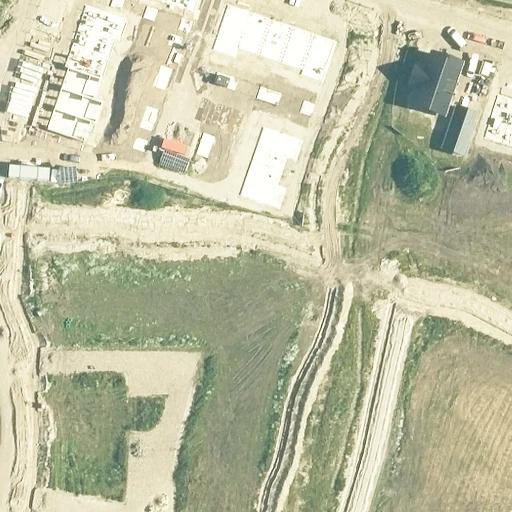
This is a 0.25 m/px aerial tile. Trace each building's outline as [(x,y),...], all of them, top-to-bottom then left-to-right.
[(124,1),(119,0),(112,0),(109,9),(120,13),(124,1)] [(160,0),(159,5),(193,16),(198,0),(160,0)] [(248,14),(226,6),(213,44),(236,52),(248,14)] [(114,41),(121,20),(89,9),(86,8),(85,8),(84,7),(77,28),(114,41)] [(157,13),(146,9),(142,20),(153,24),(157,13)] [(257,59),(270,22),(248,14),(236,52),(257,59)] [(191,24),(180,21),(177,32),(187,36),(191,24)] [(279,66),(292,29),(270,22),(257,59),(279,66)] [(107,62),(114,41),(77,28),(70,49),(107,62)] [(300,74),(313,36),(292,29),(279,66),(300,74)] [(336,44),(313,36),(300,74),(323,81),(336,44)] [(170,37),(166,48),(178,51),(182,41),(170,37)] [(100,82),(107,62),(70,49),(63,69),(66,71),(100,82)] [(442,117),(460,66),(431,56),(424,78),(422,77),(419,89),(420,89),(414,107),(442,117)] [(171,72),(159,68),(156,78),(167,82),(171,72)] [(93,103),(100,82),(66,71),(59,91),(93,103)] [(227,78),(216,75),(212,86),(223,90),(227,78)] [(167,82),(156,78),(152,89),(164,93),(167,82)] [(237,82),(227,78),(223,90),(233,93),(237,82)] [(270,93),(259,89),(255,101),(266,105),(270,93)] [(86,123),(93,103),(59,91),(52,112),(86,123)] [(280,97),(270,93),(266,105),(276,108),(280,97)] [(511,100),(496,95),(482,141),(511,150),(511,100)] [(314,108),(303,104),(299,116),(310,120),(314,108)] [(157,113),(145,109),(142,119),(153,123),(157,113)] [(443,153),(465,160),(478,118),(456,111),(443,153)] [(79,145),(86,123),(52,112),(45,133),(79,145)] [(210,113),(206,123),(218,127),(221,117),(210,113)] [(153,123),(142,119),(138,130),(150,134),(153,123)] [(146,144),(135,140),(131,151),(143,155),(146,144)] [(248,169),(284,182),(286,175),(288,170),(292,172),(298,155),(257,141),(248,169)] [(204,167),(208,156),(196,152),(193,163),(204,167)] [(238,199),(278,213),(284,195),(280,194),(284,182),(248,169),(238,198),(238,199)] [(379,216),(374,240),(408,248),(412,229),(414,229),(415,224),(425,227),(424,232),(426,232),(435,188),(409,182),(406,194),(385,190),(383,199),(378,198),(375,215),(379,216)] [(458,257),(457,258),(485,267),(485,266),(484,266),(494,236),(508,240),(511,226),(511,212),(490,205),(485,218),(472,214),(472,215),(473,215),(459,258),(458,257)] [(182,253),(160,254),(161,290),(182,289),(182,253)] [(103,254),(83,255),(84,291),(103,290),(103,254)] [(122,254),(103,254),(103,290),(122,290),(122,254)] [(141,254),(122,254),(122,290),(141,290),(141,254)] [(160,254),(141,254),(141,290),(161,290),(160,254)] [(64,255),(43,255),(43,291),(65,291),(64,255)] [(83,255),(64,255),(65,291),(84,291),(83,255)] [(236,319),(232,335),(258,340),(260,328),(289,334),(295,306),(251,297),(245,321),(236,319)] [(142,315),(130,315),(130,327),(142,327),(142,315)] [(154,315),(142,315),(142,327),(154,327),(154,315)] [(188,315),(176,315),(176,327),(188,327),(188,315)] [(65,316),(53,316),(53,328),(65,328),(65,316)] [(77,316),(65,316),(65,328),(77,328),(77,316)] [(103,316),(91,316),(91,328),(103,328),(103,316)] [(115,316),(103,316),(103,328),(115,328),(115,316)] [(242,376),(235,412),(268,419),(271,406),(280,408),(285,385),(242,376)] [(195,390),(191,401),(202,405),(206,394),(195,390)] [(135,398),(123,399),(123,407),(135,406),(135,398)] [(62,399),(41,399),(41,432),(62,432),(62,399)] [(82,399),(62,399),(62,432),(82,431),(82,399)] [(102,399),(82,399),(82,431),(103,431),(102,399)] [(123,399),(102,399),(103,431),(124,431),(124,423),(124,415),(123,407),(123,399)] [(191,401),(187,413),(198,417),(202,405),(191,401)] [(135,406),(123,407),(124,415),(136,415),(135,406)] [(235,412),(227,448),(270,457),(274,435),(265,433),(268,419),(235,412)] [(136,415),(124,415),(124,423),(136,423),(136,415)] [(136,423),(124,423),(124,431),(136,431),(136,423)] [(82,431),(62,432),(62,464),(83,464),(82,431)] [(103,431),(82,431),(83,464),(103,464),(103,431)] [(124,431),(103,431),(103,464),(124,463),(124,455),(124,447),(124,439),(124,431)] [(136,431),(124,431),(124,439),(136,439),(136,431)] [(62,432),(41,432),(41,464),(62,464),(62,432)] [(136,439),(124,439),(124,447),(136,447),(136,439)] [(136,447),(124,447),(124,455),(136,455),(136,447)] [(136,455),(124,455),(124,463),(136,463),(136,455)] [(214,485),(208,511),(252,511),(257,494),(214,485)]
